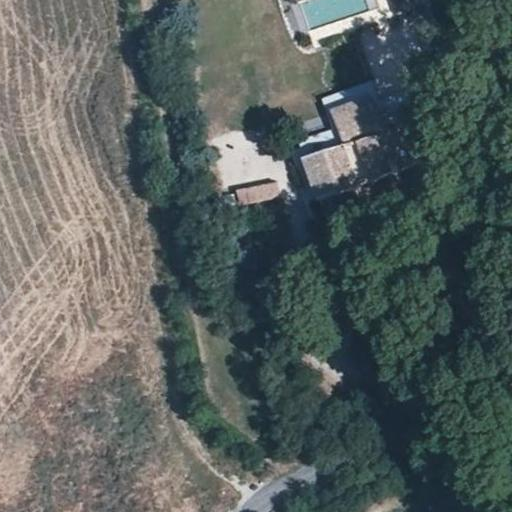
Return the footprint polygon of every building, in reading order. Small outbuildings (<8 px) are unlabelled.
[(322,100),(333,129),(338,127),(333,112),(372,97),(380,119),(428,102),(419,79),(378,95),(373,81),(322,100)] [(333,129),(297,142),(319,203),(424,164),(422,160),(446,151),(428,102),(380,119),(372,97),(333,112),(338,127),(333,129)] [(279,183),(237,192),(240,206),(282,198),(279,183)] [(511,326),(484,341),(492,356),(511,345),(511,326)] [(333,388),(360,377),(347,345),(321,356),(333,388)]
